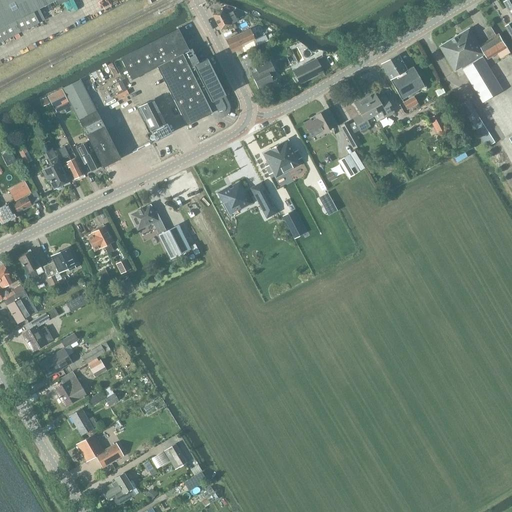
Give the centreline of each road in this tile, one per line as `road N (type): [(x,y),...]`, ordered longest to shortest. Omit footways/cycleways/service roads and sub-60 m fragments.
road 1 (tertiary): [(0,247),(236,133),(249,114)]
road 2 (tertiary): [(249,114),(271,114),(470,0)]
road 3 (tertiary): [(80,511),(0,375)]
road 4 (tertiary): [(249,114),(195,0)]
